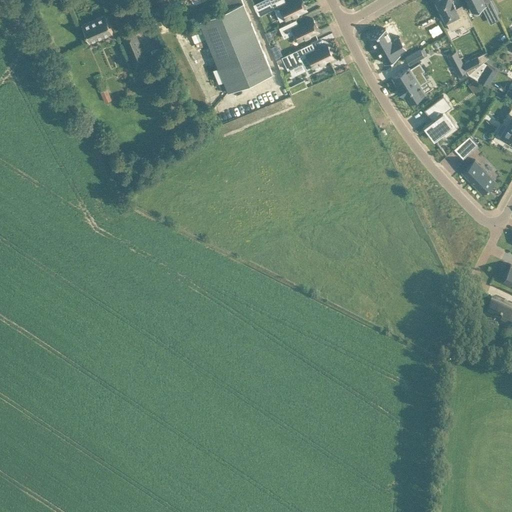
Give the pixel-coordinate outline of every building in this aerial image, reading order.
[(222,0),(224,4),(225,6),(198,19),(218,67),(213,69),(218,82),(223,80),(227,90),(272,72),(242,0),(222,0)] [(292,0),(286,3),(285,0),(278,0),(272,3),(280,21),(306,8),(302,0),(292,0)] [(434,0),(438,6),(437,7),(441,15),(442,14),(450,30),(463,24),(465,28),(469,26),(472,24),(462,4),(456,8),(451,0),(434,0)] [(500,18),(490,0),(467,0),(472,9),(471,9),(472,10),(483,4),(493,22),(500,18)] [(261,1),(254,5),(256,11),(257,10),(259,9),(263,7),(264,7),(261,1)] [(257,10),(256,11),(259,16),(268,12),(265,6),(264,7),(263,7),(259,9),(257,10)] [(89,42),(112,32),(105,14),(82,24),(89,42)] [(298,40),(318,30),(313,18),(299,24),(296,19),(279,27),(284,37),(294,32),(298,40)] [(169,23),(172,29),(179,27),(177,20),(169,23)] [(386,27),(370,35),(384,62),(400,54),(399,52),(406,48),(400,36),(392,40),(386,27)] [(122,34),(135,66),(146,61),(133,29),(122,34)] [(285,63),(287,69),(303,61),(307,68),(314,65),(316,67),(319,68),(322,67),(323,64),(322,61),(333,56),(327,44),(313,50),(309,43),(282,56),(282,57),(285,63)] [(420,49),(406,57),(410,64),(424,56),(420,49)] [(478,56),(464,63),(469,73),(481,63),(478,56)] [(282,57),(276,60),(279,65),(285,63),(282,57)] [(161,64),(167,78),(177,75),(171,60),(161,64)] [(408,66),(393,76),(398,84),(396,85),(403,95),(404,94),(409,102),(425,92),(424,92),(419,84),(426,80),(427,79),(422,71),(424,69),(419,61),(409,68),(408,66)] [(461,61),(453,65),(458,75),(466,71),(461,61)] [(481,63),(469,73),(488,85),(497,71),(482,62),(481,63)] [(390,91),(396,87),(385,69),(379,73),(390,91)] [(304,79),(295,84),(298,90),(307,86),(304,79)] [(475,80),(469,85),(472,89),(479,84),(475,80)] [(102,91),(107,102),(115,99),(109,87),(102,91)] [(443,94),(424,109),(432,119),(435,124),(427,130),(434,139),(443,132),(455,124),(445,111),(452,106),(443,94)] [(511,106),(502,122),(511,128),(511,106)] [(511,128),(502,122),(493,138),(504,144),(507,139),(511,141),(511,128)] [(469,135),(454,148),(463,158),(477,144),(469,135)] [(511,156),(486,143),(480,154),(508,168),(511,160),(511,156)] [(474,160),(461,173),(481,194),(494,182),(474,160)] [(511,264),(510,264),(511,265),(503,281),(502,281),(511,286),(511,264)] [(511,305),(495,298),(488,313),(500,319),(500,320),(501,320),(501,322),(510,326),(511,324),(511,323),(511,322),(511,305)]
